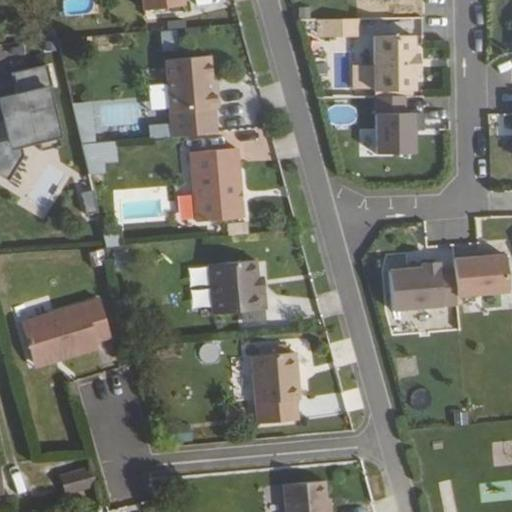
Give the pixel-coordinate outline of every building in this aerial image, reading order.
[(63,0),(65,14),(91,11),(89,0),(63,0)] [(144,0),(147,20),(186,15),(184,0),(144,0)] [(358,34),(357,16),(322,17),(323,35),(358,34)] [(412,78),(411,33),(372,34),(373,79),(412,78)] [(216,89),(214,65),(170,68),(176,146),(221,142),(219,117),(223,112),(222,101),(217,98),(216,89)] [(404,94),(374,94),(375,152),(414,151),(413,128),(423,128),(423,111),(404,111),(404,94)] [(79,141),(98,140),(94,101),(75,102),(79,141)] [(329,121),(355,121),(355,105),(329,105),(329,121)] [(149,123),(150,136),(170,136),(169,122),(149,123)] [(86,169),(119,167),(117,140),(84,142),(86,169)] [(247,227),(242,157),(195,161),(200,230),(247,227)] [(453,253),(454,265),(457,295),(508,291),(505,248),(453,253)] [(385,268),(408,265),(406,251),(384,253),(385,268)] [(388,270),(391,312),(457,308),(457,295),(454,265),(388,270)] [(261,287),(260,270),(212,273),(215,323),(268,320),(267,301),(261,301),(261,287)] [(115,347),(103,308),(26,332),(38,371),(65,363),(67,369),(103,359),(101,351),(115,347)] [(67,369),(65,363),(38,371),(40,377),(67,369)] [(302,410),(300,363),(255,364),(258,431),(298,430),(298,410),(302,410)] [(100,495),(95,478),(65,486),(70,503),(100,495)] [(327,511),(328,508),(327,491),(286,494),(287,511),(327,511)]
